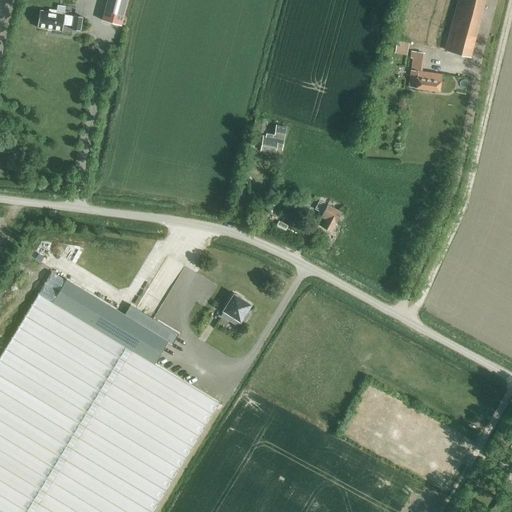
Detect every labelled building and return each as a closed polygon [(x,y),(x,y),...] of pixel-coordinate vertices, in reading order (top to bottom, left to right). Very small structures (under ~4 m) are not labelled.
[(121,25),(127,0),(106,0),(102,20),(121,25)] [(455,0),(443,49),(469,56),(484,0),(455,0)] [(80,31),(82,17),(74,15),(74,17),(64,15),(64,14),(55,13),(56,10),(49,9),(49,12),(39,10),(37,27),(62,31),(63,24),(72,25),(72,29),(80,31)] [(396,53),(407,55),(409,42),(398,41),(396,53)] [(413,88),(438,92),(441,73),(418,69),(421,52),(413,51),(408,86),(413,86),(413,88)] [(268,122),(269,114),(258,113),(257,121),(268,122)] [(276,149),(282,150),(287,125),(277,123),(275,132),(267,131),(266,136),(263,136),(261,150),(275,153),(276,149)] [(335,224),(342,212),(327,204),(321,217),(325,219),(322,226),(331,231),(335,224)] [(278,220),(275,227),(284,232),(288,225),(278,220)] [(0,511),(153,511),(220,404),(155,364),(168,342),(173,345),(179,335),(136,309),(130,319),(67,281),(66,282),(51,273),(0,357),(0,511)] [(236,294),(236,295),(234,294),(223,311),(224,311),(221,316),(230,321),(232,317),(240,321),(241,320),(245,322),(250,314),(246,311),(251,304),(241,298),(241,297),(236,294)] [(511,511),(511,495),(502,511),(511,511)]
